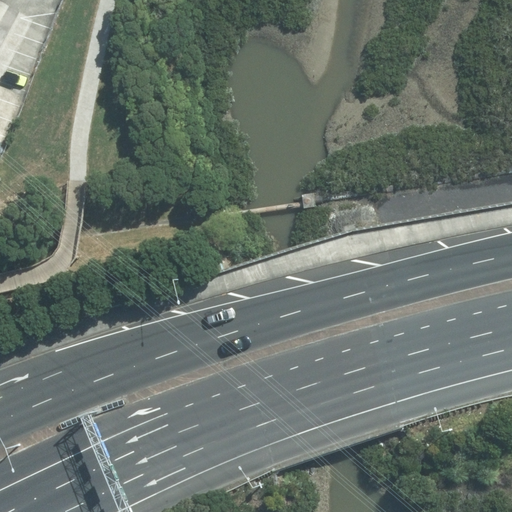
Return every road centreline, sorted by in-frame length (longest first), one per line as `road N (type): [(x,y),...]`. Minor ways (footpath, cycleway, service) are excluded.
road 1 (primary): [(0,420),(233,329),(511,256)]
road 2 (primary): [(511,342),(253,420),(33,511)]
